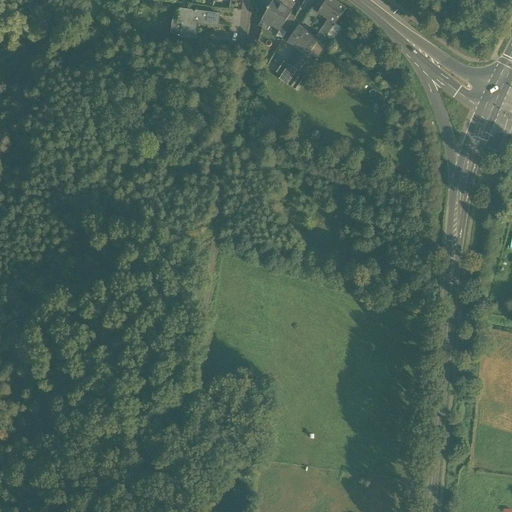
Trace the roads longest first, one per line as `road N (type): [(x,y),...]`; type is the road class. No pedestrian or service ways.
road 1 (unclassified): [(178,511),(247,0)]
road 2 (secondary): [(460,193),(428,511)]
road 3 (secondary): [(415,52),(452,146),(460,193)]
